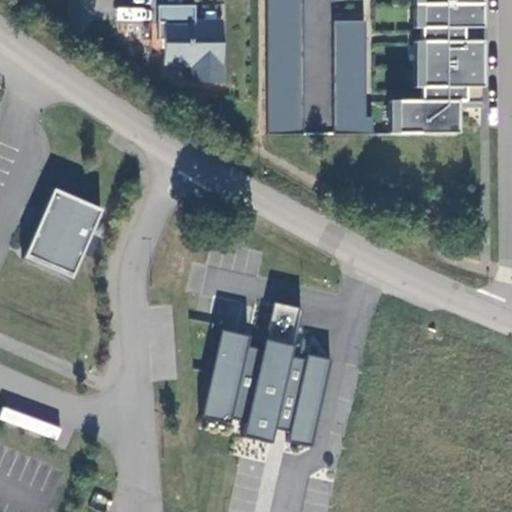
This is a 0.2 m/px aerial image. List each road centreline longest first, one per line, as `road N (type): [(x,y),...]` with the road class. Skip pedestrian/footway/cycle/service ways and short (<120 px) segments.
road 1 (residential): [(0,385),(136,444),(135,257),(184,158)]
road 2 (unclassified): [(507,319),(374,263),(184,158)]
road 3 (unclassified): [(184,158),(0,32)]
road 4 (residential): [(511,98),(507,319)]
